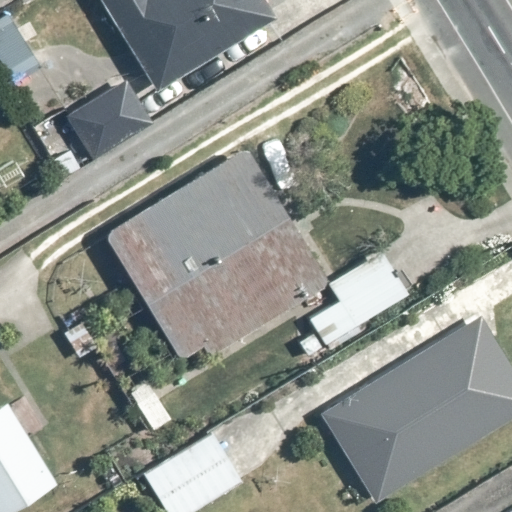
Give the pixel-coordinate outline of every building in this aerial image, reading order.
[(277,17),(265,0),(103,0),(160,90),(277,17)] [(153,121),(125,76),(66,113),(94,158),(153,121)] [(330,279),(251,141),(105,226),(184,363),(330,279)] [(339,296),(306,313),(313,327),(298,334),(308,352),(411,297),(385,249),(330,278),(339,296)] [(511,417),(511,361),(484,314),(324,410),(377,498),(511,417)] [(0,511),(5,511),(56,483),(7,401),(0,405),(0,511)] [(186,511),(243,478),(214,429),(144,471),(168,511),(186,511)]
